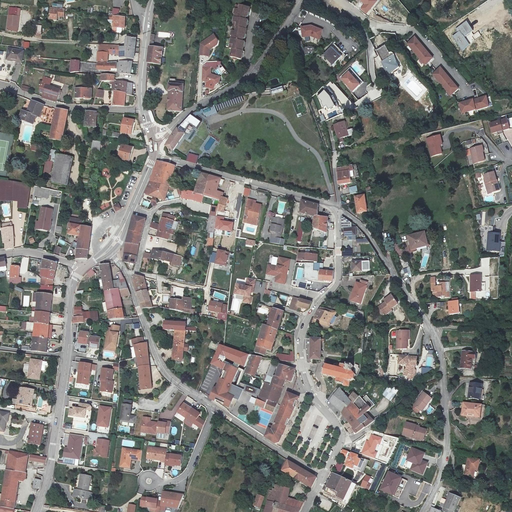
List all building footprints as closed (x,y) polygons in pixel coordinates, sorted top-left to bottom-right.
[(376,2),(373,0),(361,0),(360,2),(364,6),(361,10),(366,14),(376,2)] [(254,16),(255,7),(242,5),(241,9),(240,9),(239,14),(241,14),(240,18),(239,17),(238,22),(239,22),(239,28),(240,28),(238,37),(236,37),(235,43),(236,43),(236,48),(238,48),(236,57),(248,59),(249,55),(248,54),(250,46),(249,46),(249,42),(248,41),(248,37),(249,38),(250,34),(251,34),(252,30),(251,30),(252,25),(251,24),(252,20),(250,20),(251,16),(254,16)] [(11,7),(7,29),(19,31),(20,16),(17,16),(18,8),(11,7)] [(66,10),(52,8),(51,19),(59,20),(60,17),(66,18),(66,10)] [(124,15),(108,13),(108,16),(111,17),(110,26),(121,27),(124,15)] [(470,45),(465,37),(473,30),(467,22),(457,30),(459,33),(453,37),(461,50),(470,45)] [(314,27),(304,28),(305,37),(314,36),(321,39),(325,31),(314,27)] [(211,55),(211,49),(219,44),(220,41),(216,34),(202,43),(201,54),(211,55)] [(423,63),(431,56),(413,35),(405,42),(423,63)] [(123,46),(117,46),(117,49),(132,50),(133,38),(124,37),(123,46)] [(384,44),(374,49),(382,63),(384,63),(385,66),(383,67),(387,73),(399,65),(390,51),(388,52),(384,44)] [(148,66),(147,81),(149,81),(149,77),(150,78),(150,75),(152,75),(153,63),(163,64),(165,48),(150,46),(148,66)] [(21,50),(7,47),(4,57),(13,59),(13,60),(19,61),(21,50)] [(327,48),(318,56),(326,65),(335,57),(327,48)] [(116,58),(116,60),(115,67),(115,70),(128,71),(129,60),(116,58)] [(115,67),(116,60),(95,59),(95,66),(108,68),(108,66),(115,67)] [(80,73),(82,62),(73,61),(72,72),(80,73)] [(221,63),(217,63),(207,62),(202,66),(202,80),(206,82),(205,86),(213,89),(214,85),(219,83),(221,77),(212,74),(212,69),(216,69),(217,67),(217,65),(221,66),(221,63)] [(448,93),(456,87),(439,66),(431,72),(448,93)] [(347,70),(339,77),(352,91),(360,84),(347,70)] [(43,90),(42,95),(55,98),(58,85),(50,84),(52,77),(44,75),(39,89),(43,90)] [(167,110),(180,111),(182,81),(174,81),(174,79),(173,79),(173,77),(172,76),(171,76),(170,76),(169,77),(169,78),(168,78),(168,84),(167,84),(167,90),(168,90),(167,110)] [(19,87),(26,90),(28,84),(20,82),(19,87)] [(334,83),(332,85),(340,94),(342,92),(334,83)] [(74,84),(73,94),(89,94),(90,85),(74,84)] [(133,88),(124,87),(113,85),(113,88),(123,91),(133,94),(133,88)] [(123,91),(113,88),(107,88),(107,90),(112,91),(111,103),(122,104),(123,91)] [(338,106),(342,102),(329,88),(325,92),(338,106)] [(331,113),(338,106),(325,92),(318,98),(331,113)] [(221,109),(245,100),(243,95),(219,104),(221,109)] [(460,111),(487,104),(484,95),(458,102),(460,111)] [(31,100),(26,112),(24,119),(33,121),(35,115),(37,116),(43,105),(31,100)] [(213,108),(209,102),(192,112),(191,114),(197,113),(200,111),(204,113),(213,108)] [(56,108),(49,138),(62,140),(67,110),(56,108)] [(24,119),(26,112),(21,110),(18,118),(23,120),(24,119)] [(85,126),(92,126),(94,126),(95,112),(86,112),(85,126)] [(199,130),(204,124),(191,114),(177,128),(182,131),(189,123),(199,130)] [(135,120),(125,118),(121,132),(131,134),(135,120)] [(487,122),(489,132),(506,128),(504,118),(487,122)] [(342,121),(332,125),(337,139),(347,135),(342,121)] [(177,128),(166,144),(173,149),(184,132),(182,131),(177,128)] [(442,146),(439,133),(428,136),(432,153),(443,151),(442,146)] [(92,149),(100,150),(101,141),(93,140),(92,149)] [(503,143),(505,148),(503,149),(509,162),(511,160),(511,149),(508,141),(503,143)] [(482,142),(471,145),(474,160),(485,158),(482,142)] [(133,147),(124,145),(121,158),(130,161),(133,147)] [(68,183),(73,160),(73,156),(56,152),(55,156),(51,180),(68,183)] [(200,155),(189,153),(187,160),(197,163),(200,155)] [(157,160),(151,180),(158,182),(159,181),(169,184),(175,165),(157,160)] [(348,171),(337,173),(338,180),(350,177),(348,171)] [(211,192),(213,184),(208,183),(211,175),(202,172),(195,192),(205,195),(206,191),(211,192)] [(484,176),(487,183),(488,183),(491,193),(501,190),(494,172),(484,176)] [(208,183),(213,184),(220,186),(222,178),(211,175),(208,183)] [(32,184),(0,180),(0,200),(20,201),(21,209),(31,209),(32,184)] [(166,192),(169,184),(159,181),(158,182),(151,180),(145,192),(164,198),(165,195),(169,196),(169,193),(166,192)] [(225,193),(219,191),(220,186),(213,184),(211,192),(206,191),(205,195),(215,199),(219,200),(221,201),(222,197),(224,197),(225,193)] [(246,188),(246,186),(238,184),(235,195),(236,196),(244,197),(244,196),(246,188)] [(33,196),(49,198),(50,188),(34,187),(33,196)] [(202,203),(205,195),(195,192),(182,189),(182,198),(202,203)] [(366,211),(365,195),(355,195),(355,211),(366,211)] [(244,197),(236,196),(235,204),(242,205),(244,197)] [(218,212),(225,213),(227,207),(229,199),(224,197),(222,197),(221,201),(218,212)] [(249,200),(245,217),(249,218),(247,224),(258,226),(262,206),(256,205),(257,202),(249,200)] [(315,214),(318,215),(318,204),(302,200),(301,211),(313,214),(312,216),(315,216),(315,214)] [(119,204),(114,207),(117,212),(122,209),(119,204)] [(219,207),(212,206),(210,216),(217,217),(218,211),(219,207)] [(56,210),(43,207),(40,221),(37,221),(36,229),(52,232),(56,210)] [(225,213),(218,212),(216,223),(223,224),(225,213)] [(160,229),(171,232),(175,233),(176,230),(173,229),(175,220),(167,218),(168,215),(164,214),(160,229)] [(240,216),(230,214),(227,226),(238,228),(240,216)] [(322,217),(318,215),(315,214),(315,216),(313,226),(327,230),(328,216),(322,217)] [(342,227),(345,226),(353,226),(353,222),(343,215),(341,217),(342,227)] [(217,217),(210,216),(207,231),(215,233),(217,217)] [(134,217),(128,244),(140,246),(145,221),(134,217)] [(271,225),(273,225),(271,233),(272,233),(271,238),(281,240),(285,220),(273,217),(271,225)] [(80,249),(79,259),(89,259),(91,249),(91,244),(93,228),(83,227),(84,221),(72,219),(71,225),(72,225),(71,230),(70,235),(81,237),(80,249)] [(2,228),(4,241),(5,247),(15,246),(14,239),(12,223),(8,224),(9,227),(2,228)] [(301,242),(305,224),(300,223),(297,241),(301,242)] [(169,240),(171,232),(160,229),(158,237),(169,240)] [(425,231),(409,235),(412,248),(428,245),(425,231)] [(498,236),(486,236),(485,253),(498,254),(498,256),(506,255),(506,250),(506,245),(506,240),(499,240),(498,239),(498,236)] [(136,263),(140,246),(128,244),(125,262),(136,263)] [(406,244),(396,246),(398,256),(408,253),(406,244)] [(230,252),(218,250),(216,264),(227,266),(230,252)] [(151,259),(173,263),(172,265),(181,267),(183,257),(165,253),(153,251),(151,259)] [(12,252),(11,265),(20,266),(20,253),(12,252)] [(52,285),(56,262),(47,259),(42,257),(42,260),(43,263),(41,273),(40,284),(52,285)] [(280,258),(278,266),(269,265),(267,275),(276,277),(275,283),(286,285),(291,260),(280,258)] [(488,278),(498,279),(499,258),(488,258),(488,278)] [(315,262),(306,261),(305,278),(333,280),(335,271),(322,270),(314,269),(315,263),(315,262)] [(105,289),(129,286),(125,275),(122,276),(123,277),(113,279),(111,262),(101,263),(105,289)] [(363,263),(354,263),(354,272),(363,272),(363,263)] [(19,276),(20,266),(11,265),(10,281),(24,282),(24,279),(22,279),(22,276),(19,276)] [(91,278),(96,273),(91,268),(86,273),(91,278)] [(481,274),(470,275),(471,291),(481,290),(481,274)] [(144,308),(153,308),(144,277),(135,275),(134,282),(137,290),(144,308)] [(254,289),(255,280),(249,279),(247,287),(238,286),(237,295),(245,297),(250,298),(251,292),(252,288),(254,289)] [(433,296),(440,296),(440,295),(445,295),(445,291),(443,291),(443,282),(437,282),(438,285),(434,286),(434,282),(430,283),(431,290),(435,290),(435,291),(433,291),(433,296)] [(361,306),(369,285),(363,283),(362,286),(358,284),(351,302),(361,306)] [(132,294),(129,286),(105,289),(111,317),(120,317),(125,316),(121,293),(128,292),(129,294),(132,294)] [(286,307),(290,295),(277,292),(273,291),(270,302),(286,307)] [(49,350),(50,337),(52,323),(53,317),(53,312),(55,294),(40,292),(39,301),(42,301),(40,311),(40,316),(39,322),(32,321),(31,328),(38,329),(37,335),(36,346),(35,349),(44,350),(49,350)] [(309,307),(309,306),(311,300),(293,295),(291,306),(299,309),(305,306),(309,307)] [(382,317),(401,304),(395,295),(387,300),(388,302),(377,309),(382,317)] [(170,308),(183,310),(183,309),(191,310),(192,298),(184,297),(183,302),(171,300),(170,308)] [(458,312),(458,299),(448,300),(448,312),(458,312)] [(224,305),(211,302),(209,312),(219,313),(222,314),(223,313),(224,305)] [(273,316),(270,327),(281,331),(286,313),(271,308),(270,315),(273,316)] [(337,312),(323,308),(321,310),(316,321),(330,325),(337,312)] [(117,346),(120,325),(113,324),(112,331),(109,331),(107,344),(117,346)] [(166,324),(166,331),(176,332),(173,359),(182,361),(184,350),(188,350),(188,346),(184,346),(186,333),(196,334),(196,330),(186,330),(187,325),(166,324)] [(281,331),(270,327),(265,326),(257,353),(265,356),(267,351),(273,353),(281,331)] [(88,341),(90,330),(81,329),(79,340),(88,341)] [(410,332),(396,332),(396,349),(407,349),(407,340),(410,340),(410,332)] [(100,346),(101,335),(92,334),(90,344),(100,346)] [(308,360),(316,361),(323,361),(324,340),(308,339),(307,344),(307,349),(308,360)] [(142,341),(135,342),(138,355),(149,353),(148,341),(144,342),(142,342),(142,341)] [(215,349),(217,343),(211,341),(209,347),(215,349)] [(461,359),(473,360),(475,352),(462,350),(461,359)] [(291,352),(291,356),(277,354),(276,360),(291,362),(295,361),(294,352),(291,352)] [(150,364),(149,353),(138,355),(134,356),(135,361),(139,361),(139,365),(150,364)] [(417,357),(396,355),(395,364),(403,364),(403,370),(401,370),(400,376),(409,376),(409,379),(412,379),(415,376),(415,371),(414,369),(414,366),(416,366),(417,357)] [(256,378),(259,369),(263,358),(253,356),(246,374),(256,378)] [(33,359),(30,378),(41,380),(43,361),(33,359)] [(473,368),(473,360),(461,359),(460,367),(473,368)] [(89,381),(92,361),(81,360),(78,380),(89,381)] [(233,384),(240,368),(229,363),(227,369),(228,369),(224,378),(223,377),(220,382),(223,384),(221,388),(221,389),(219,388),(214,397),(217,398),(217,399),(218,399),(217,401),(229,407),(229,408),(231,409),(238,391),(239,387),(233,384)] [(340,367),(335,366),(325,363),(323,373),(337,377),(336,382),(342,383),(349,385),(350,380),(354,378),(355,373),(353,369),(353,365),(341,363),(340,367)] [(150,364),(139,365),(140,376),(141,387),(152,386),(150,364)] [(283,365),(279,376),(288,381),(293,368),(283,365)] [(112,389),(114,380),(112,380),(114,369),(102,367),(101,377),(102,377),(101,387),(112,389)] [(269,396),(271,390),(279,377),(276,376),(274,383),(269,382),(259,397),(267,401),(269,397),(269,396)] [(271,390),(284,394),(288,381),(279,376),(279,377),(271,390)] [(481,384),(470,382),(469,392),(467,391),(466,397),(479,399),(481,384)] [(247,385),(245,390),(255,394),(256,389),(247,385)] [(351,400),(354,403),(357,398),(359,395),(353,390),(349,397),(340,387),(336,385),(327,397),(332,401),(342,410),(345,405),(347,406),(351,400)] [(221,388),(217,386),(212,397),(217,399),(217,398),(214,397),(219,388),(221,389),(221,388)] [(394,386),(391,389),(388,386),(381,394),(390,401),(399,391),(394,386)] [(18,403),(29,405),(30,399),(34,400),(36,389),(23,387),(22,395),(19,394),(18,403)] [(278,399),(284,394),(271,390),(269,396),(278,399)] [(432,398),(423,391),(413,404),(413,410),(416,412),(418,412),(420,410),(422,412),(432,398)] [(284,407),(295,412),(300,399),(291,395),(290,394),(288,398),(284,407)] [(269,396),(269,397),(267,401),(259,397),(256,403),(273,410),(277,402),(278,399),(269,396)] [(92,408),(92,405),(90,402),(80,400),(79,405),(75,404),(74,406),(72,406),(70,406),(69,412),(85,415),(86,407),(92,408)] [(363,413),(354,403),(351,400),(347,406),(345,405),(342,410),(354,425),(357,430),(366,425),(371,422),(363,413)] [(473,413),(479,414),(480,403),(464,401),(462,414),(472,416),(473,413)] [(46,410),(37,408),(37,411),(47,414),(49,413),(51,402),(48,402),(46,410)] [(135,421),(136,414),(130,414),(132,404),(123,402),(121,418),(129,419),(129,420),(135,421)] [(179,412),(186,416),(192,408),(185,403),(179,412)] [(108,425),(111,406),(100,404),(98,423),(108,425)] [(199,425),(203,419),(199,415),(201,412),(197,409),(198,408),(194,405),(192,408),(186,416),(199,425)] [(295,412),(284,407),(273,430),(270,429),(267,438),(277,446),(282,444),(284,437),(285,438),(295,412)] [(0,428),(5,430),(7,421),(8,421),(10,412),(0,410),(0,412),(0,428)] [(365,411),(363,413),(371,422),(374,419),(365,411)] [(150,422),(150,419),(150,416),(144,415),(141,430),(157,432),(158,423),(150,422)] [(164,422),(158,422),(158,423),(157,432),(156,434),(167,435),(167,434),(169,434),(171,421),(165,420),(164,422)] [(42,423),(31,421),(27,441),(38,443),(42,423)] [(406,421),(402,435),(423,441),(426,429),(418,427),(415,426),(415,424),(406,421)] [(357,430),(354,425),(347,430),(349,434),(352,432),(357,430)] [(79,455),(82,434),(70,432),(68,445),(67,447),(65,446),(63,453),(79,455)] [(366,440),(361,453),(376,459),(378,452),(375,451),(378,445),(380,445),(382,439),(371,434),(369,441),(366,440)] [(107,455),(109,439),(98,437),(96,450),(96,454),(107,455)] [(167,452),(167,448),(149,445),(147,456),(152,457),(152,456),(154,457),(161,458),(161,459),(165,460),(167,452)] [(141,457),(142,449),(123,446),(120,464),(130,465),(131,456),(141,457)] [(427,453),(415,448),(410,460),(417,462),(414,469),(422,472),(423,470),(427,472),(429,466),(426,465),(427,462),(424,461),(427,453)] [(0,503),(13,506),(19,478),(26,479),(28,471),(26,470),(26,467),(29,452),(11,449),(7,467),(4,484),(0,483),(0,493),(2,494),(0,503)] [(342,451),(340,454),(350,458),(347,465),(353,468),(354,466),(358,467),(362,460),(358,458),(359,456),(343,449),(342,451)] [(180,464),(182,454),(167,452),(165,460),(165,463),(170,463),(170,462),(174,463),(180,464)] [(45,455),(33,453),(32,459),(37,460),(34,469),(41,470),(45,455)] [(477,468),(480,459),(469,456),(467,463),(463,462),(462,464),(460,471),(461,472),(473,476),(475,469),(475,468),(477,468)] [(282,471),(311,488),(317,478),(302,469),(289,461),(282,471)] [(378,470),(381,463),(375,461),(372,468),(378,470)] [(157,468),(155,475),(163,477),(164,470),(157,468)] [(402,477),(390,472),(382,489),(394,495),(402,477)] [(90,476),(81,474),(77,489),(73,489),(72,496),(90,499),(91,492),(87,491),(90,476)] [(351,483),(334,474),(325,492),(343,500),(351,483)] [(361,486),(366,488),(371,477),(367,475),(361,486)] [(402,477),(394,495),(400,497),(408,480),(402,477)] [(33,488),(40,489),(42,480),(34,478),(33,488)] [(299,511),(304,503),(288,499),(290,489),(275,485),(273,492),(267,491),(265,501),(266,501),(263,511),(299,511)] [(178,506),(183,493),(163,490),(161,504),(178,506)] [(448,511),(451,511),(458,496),(448,492),(446,497),(447,497),(441,509),(448,511)] [(253,505),(258,507),(262,497),(256,495),(253,505)] [(160,511),(161,500),(157,499),(158,498),(147,496),(146,505),(156,506),(156,510),(160,511)] [(12,511),(13,506),(0,503),(0,511),(12,511)]
